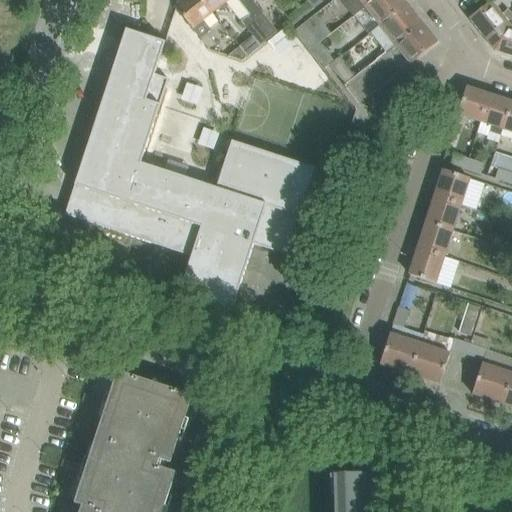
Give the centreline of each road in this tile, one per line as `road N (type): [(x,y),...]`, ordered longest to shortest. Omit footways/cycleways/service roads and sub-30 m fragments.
road 1 (residential): [(348,401),(465,50)]
road 2 (residential): [(0,287),(348,401)]
road 3 (residential): [(0,213),(71,0)]
road 4 (residential): [(379,411),(511,454)]
